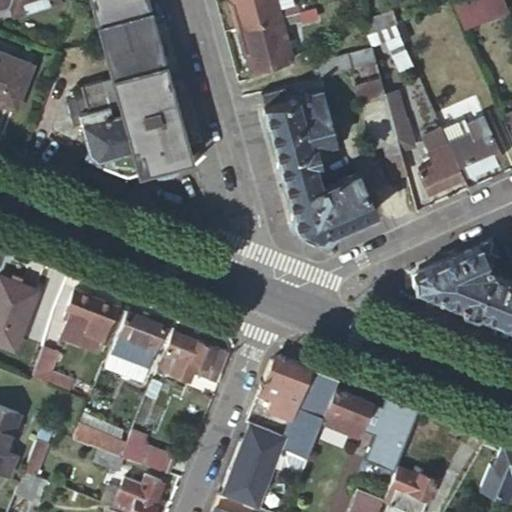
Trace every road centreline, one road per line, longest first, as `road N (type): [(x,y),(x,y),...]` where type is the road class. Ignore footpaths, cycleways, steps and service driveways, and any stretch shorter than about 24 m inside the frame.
road 1 (residential): [(194,0),(268,298)]
road 2 (secondary): [(268,298),(0,193)]
road 3 (residential): [(268,298),(511,187)]
road 4 (secondary): [(511,393),(268,298)]
road 5 (residential): [(268,298),(184,511)]
